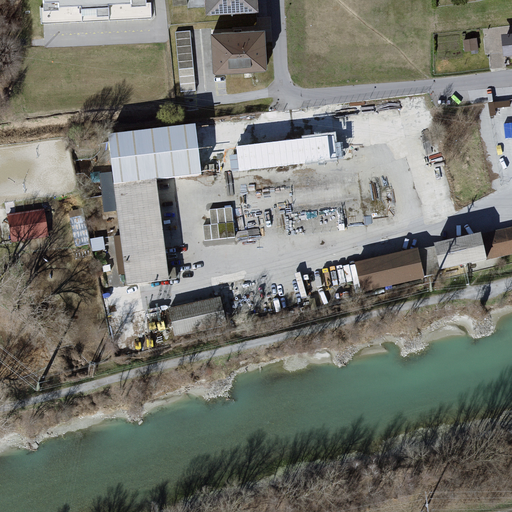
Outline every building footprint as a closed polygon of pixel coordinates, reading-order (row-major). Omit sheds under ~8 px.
[(44,0),(44,9),(145,5),(144,0),(44,0)] [(206,0),(207,14),(256,11),(255,0),(206,0)] [(179,32),(182,83),(194,82),(192,31),(179,32)] [(212,36),(214,73),(265,70),(263,33),(212,36)] [(511,34),(502,35),(504,55),(511,54),(511,34)] [(476,39),(464,40),(465,51),(477,49),(476,39)] [(197,124),(111,134),(115,164),(128,283),(170,279),(158,177),(203,171),(197,124)] [(326,137),(238,148),(240,169),(329,158),(326,137)] [(112,170),(102,171),(104,210),(114,209),(112,170)] [(341,177),(243,187),(246,218),(344,208),(341,177)] [(77,245),(89,242),(82,207),(69,210),(77,245)] [(43,211),(9,216),(12,241),(47,235),(43,211)] [(511,227),(481,234),(486,258),(511,252),(511,227)] [(435,243),(440,268),(486,258),(481,234),(480,233),(435,243)] [(103,236),(91,238),(93,249),(105,247),(103,236)] [(357,263),(363,291),(423,277),(417,249),(357,263)] [(170,309),(175,335),(225,324),(220,298),(170,309)]
